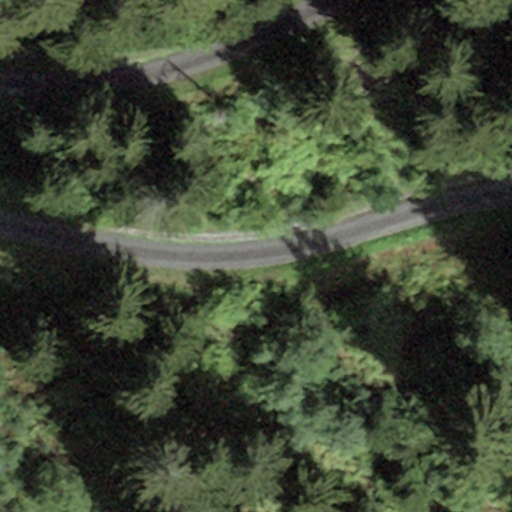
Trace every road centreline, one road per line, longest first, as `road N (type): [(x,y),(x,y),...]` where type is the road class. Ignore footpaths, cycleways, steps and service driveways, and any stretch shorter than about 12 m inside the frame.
road 1 (unclassified): [(511,190),(231,255),(176,254),(0,224)]
road 2 (unclassified): [(0,80),(80,87),(150,76),(332,0)]
